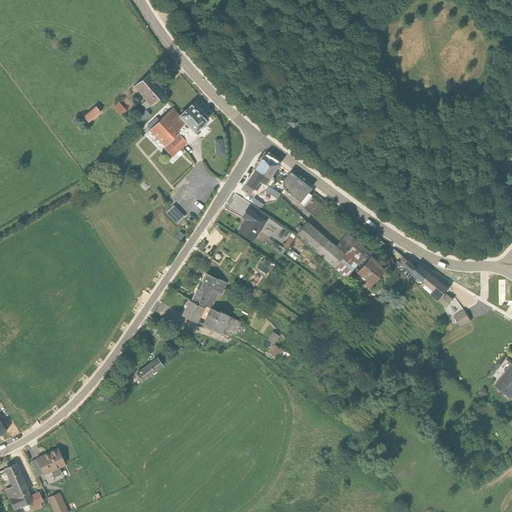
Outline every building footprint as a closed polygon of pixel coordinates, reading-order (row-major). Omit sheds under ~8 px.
[(174,68),(166,74),(169,78),(177,72),(174,68)] [(145,110),(128,124),(133,129),(150,115),(146,110),(163,96),(146,77),(134,87),(145,101),(141,105),(145,110)] [(118,102),(113,107),(121,116),(126,111),(118,102)] [(189,127),(194,133),(200,127),(203,128),(205,125),(205,123),(206,122),(205,120),(205,118),(203,115),(201,116),(190,105),(180,115),(172,107),(158,122),(155,119),(146,127),(149,130),(146,134),(152,141),(156,138),(157,139),(154,142),(160,149),(162,148),(171,157),(186,143),(186,142),(188,140),(178,130),(183,125),(186,129),(189,127)] [(95,107),(83,117),(87,123),(100,113),(95,107)] [(292,116),(287,122),(292,126),(297,120),(292,116)] [(216,138),(217,153),(225,153),(224,137),(216,138)] [(269,179),(266,185),(267,186),(272,189),(275,185),(273,184),(274,182),(274,181),(273,179),(272,176),(279,165),(265,157),(261,158),(257,164),(254,169),(269,179)] [(269,179),(254,169),(241,189),(249,195),(254,189),(257,192),(262,184),(265,186),(266,185),(269,179)] [(282,183),(282,186),(285,191),(303,205),(311,196),(308,194),(310,190),(289,174),(282,183)] [(272,189),(267,186),(264,191),(276,200),(280,195),(275,191),(272,189)] [(251,204),(254,199),(245,193),(242,198),(251,204)] [(254,199),(251,204),(250,204),(259,210),(263,204),(254,198),(254,199)] [(246,219),(238,231),(253,241),(265,222),(247,209),(246,211),(242,216),(246,219)] [(345,255),(335,246),(307,222),(295,235),(334,268),(345,255)] [(179,231),(175,237),(180,240),(184,235),(179,231)] [(291,233),(282,245),(286,248),(295,235),(291,233)] [(345,255),(334,268),(344,277),(367,251),(346,233),(335,246),(345,255)] [(274,241),(270,246),(278,253),(283,248),(274,241)] [(290,249),(286,254),(294,260),(298,255),(290,249)] [(370,257),(357,273),(366,281),(363,284),(368,288),(383,270),(376,264),(377,263),(370,257)] [(422,283),(429,275),(417,265),(415,268),(402,257),(398,263),(397,263),(396,262),(395,264),(397,269),(409,279),(412,275),(422,283)] [(190,301),(203,307),(204,306),(211,290),(217,293),(221,294),(221,293),(226,296),(229,292),(223,288),(226,283),(206,274),(198,290),(196,289),(190,301)] [(429,275),(422,283),(420,286),(445,309),(452,301),(444,295),(448,290),(433,278),(429,275)] [(211,290),(204,306),(209,307),(217,293),(211,290)] [(203,307),(190,301),(189,300),(181,315),(193,321),(197,323),(204,308),(203,307)] [(218,312),(209,307),(201,325),(227,336),(229,331),(235,334),(241,322),(219,311),(218,312)] [(463,311),(453,318),(460,329),(470,322),(463,311)] [(266,340),(273,344),(276,340),(278,336),(271,331),(269,336),(266,340)] [(282,350),(273,344),(267,353),(276,359),(277,358),(279,360),(284,353),(282,351),(282,350)] [(143,368),(136,374),(142,382),(163,366),(157,358),(143,368)] [(511,396),(511,363),(494,386),(510,399),(511,396)] [(35,459),(42,474),(43,475),(51,472),(53,477),(61,474),(58,468),(65,465),(57,449),(35,459)] [(42,474),(35,459),(30,462),(37,476),(42,474)] [(12,486),(4,489),(3,490),(13,511),(30,503),(33,511),(41,507),(40,503),(43,501),(38,491),(29,495),(15,465),(5,470),(6,471),(12,486)] [(12,486),(6,471),(0,473),(0,480),(4,489),(12,486)] [(67,511),(58,492),(47,497),(53,511),(67,511)]
